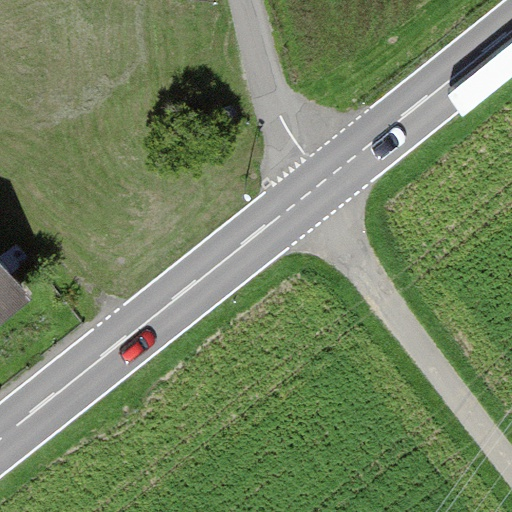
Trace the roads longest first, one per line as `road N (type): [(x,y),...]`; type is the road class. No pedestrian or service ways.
road 1 (primary): [(511,38),(0,442)]
road 2 (track): [(253,0),(277,107),(308,160),(326,223),(511,464)]
